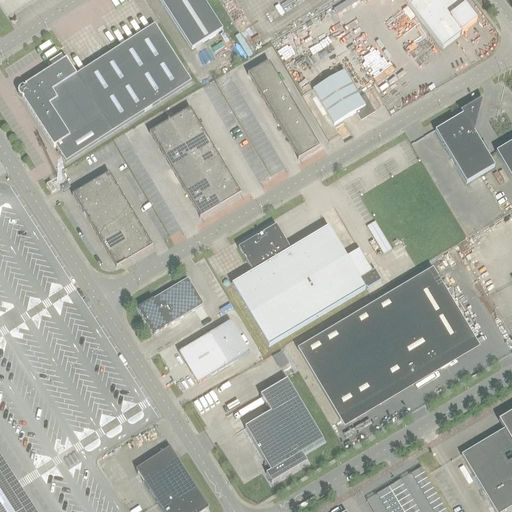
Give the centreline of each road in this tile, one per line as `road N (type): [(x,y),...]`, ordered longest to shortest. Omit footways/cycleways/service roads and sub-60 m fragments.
road 1 (unclassified): [(511,56),(99,304)]
road 2 (unclassified): [(280,511),(511,373)]
road 3 (unclassified): [(233,511),(99,304)]
road 4 (unclassified): [(99,304),(0,149)]
